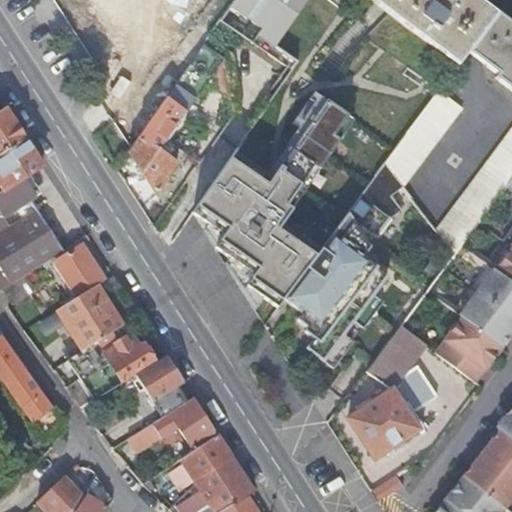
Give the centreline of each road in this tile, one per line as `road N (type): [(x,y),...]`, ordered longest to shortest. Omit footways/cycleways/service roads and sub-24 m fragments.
road 1 (secondary): [(0,37),(309,511)]
road 2 (residential): [(0,316),(132,511)]
